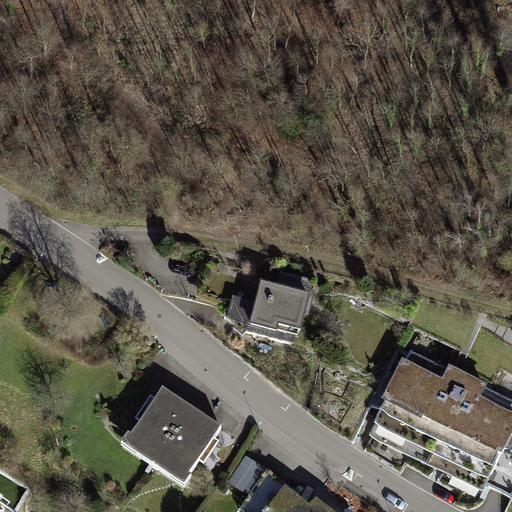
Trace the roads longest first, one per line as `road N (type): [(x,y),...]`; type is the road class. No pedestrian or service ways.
road 1 (residential): [(431,511),(288,418),(68,245),(0,202)]
road 2 (track): [(68,245),(108,234),(209,236),(511,308)]
